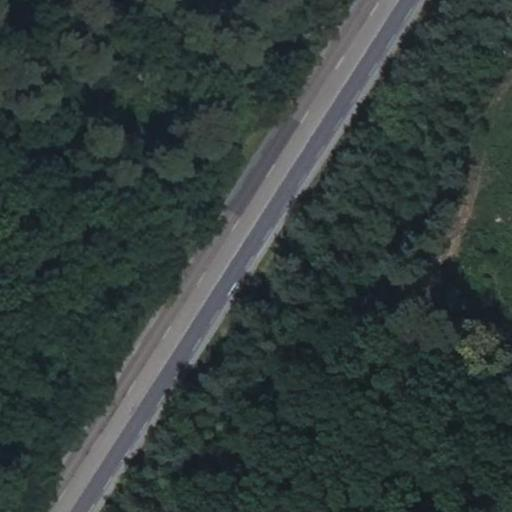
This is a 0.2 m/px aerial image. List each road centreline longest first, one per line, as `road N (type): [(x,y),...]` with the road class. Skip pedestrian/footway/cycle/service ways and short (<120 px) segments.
road 1 (secondary): [(370,0),(42,511)]
road 2 (secondary): [(78,511),(406,0)]
